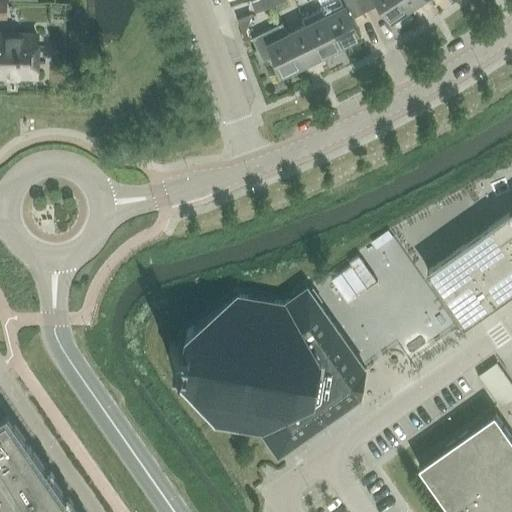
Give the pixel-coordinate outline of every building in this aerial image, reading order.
[(273,5),(270,0),(249,0),(255,12),(273,5)] [(365,11),(358,0),(329,0),(320,5),(321,7),(340,45),(360,35),(352,18),(365,11)] [(358,0),(365,11),(378,4),(389,21),(407,8),(401,0),(358,0)] [(401,0),(407,8),(419,0),(401,0)] [(0,4),(0,20),(9,21),(10,5),(0,4)] [(302,17),(305,24),(306,24),(321,55),(320,55),(322,59),(336,52),(334,48),(340,45),(321,7),(302,17)] [(301,64),(286,33),(281,22),(250,36),(262,60),(272,56),(281,74),(301,64)] [(306,24),(305,24),(286,33),(301,64),(320,55),(321,55),(306,24)] [(0,73),(36,74),(36,36),(0,35),(0,73)] [(511,209),(426,270),(463,322),(511,287),(511,209)] [(347,301),(376,281),(358,254),(348,261),(350,264),(330,278),(347,301)] [(214,423),(215,424),(262,432),(278,454),(359,396),(354,389),(356,381),(357,373),(364,368),(306,286),(283,302),(269,300),(269,299),(238,294),(236,294),(185,331),(184,332),(185,332),(183,344),(168,342),(166,355),(180,358),(178,370),(178,372),(214,423)] [(477,375),(500,407),(511,398),(511,384),(496,362),(477,375)] [(511,511),(511,437),(494,411),(418,465),(451,511),(511,511)] [(74,511),(6,414),(0,417),(0,511),(74,511)]
